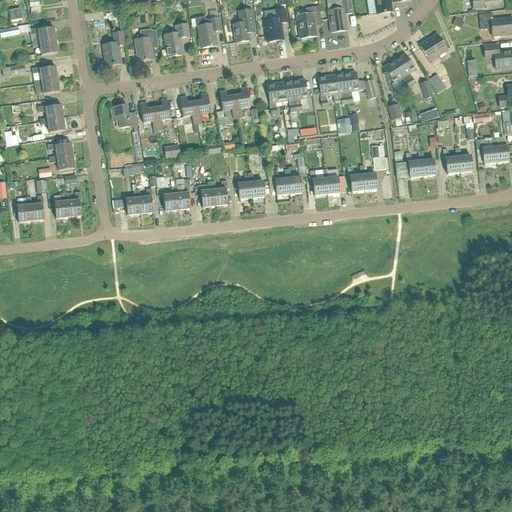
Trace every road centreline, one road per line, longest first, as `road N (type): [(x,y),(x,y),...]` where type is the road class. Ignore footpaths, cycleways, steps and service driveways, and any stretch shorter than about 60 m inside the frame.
road 1 (residential): [(106,235),(511,195)]
road 2 (residential): [(89,91),(367,50),(396,36),(432,0)]
road 3 (residential): [(106,235),(89,91)]
